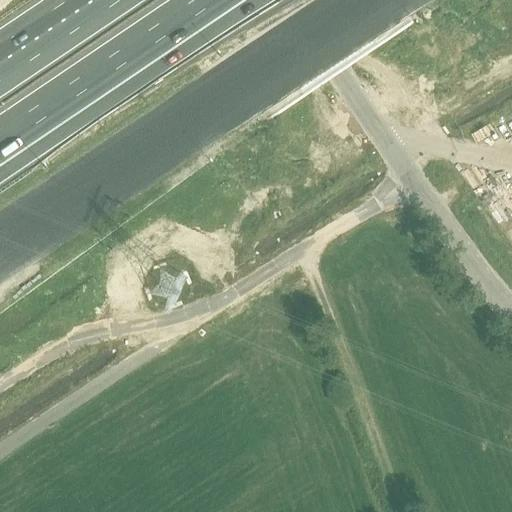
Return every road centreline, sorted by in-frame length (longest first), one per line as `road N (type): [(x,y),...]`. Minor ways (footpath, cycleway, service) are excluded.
road 1 (motorway): [(0,230),(346,0)]
road 2 (unclassified): [(511,308),(463,252),(288,0)]
road 3 (motorway): [(0,144),(214,0)]
road 4 (track): [(408,511),(322,295)]
